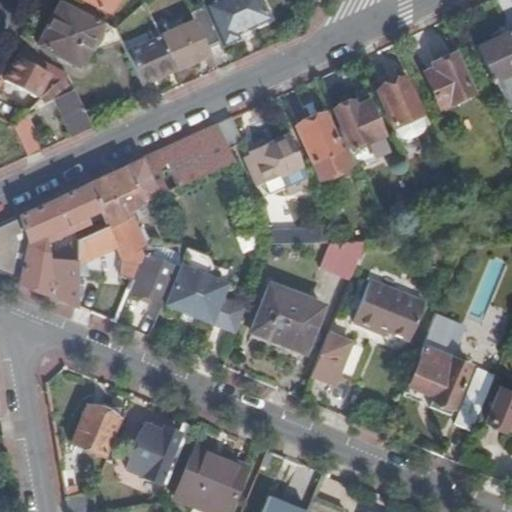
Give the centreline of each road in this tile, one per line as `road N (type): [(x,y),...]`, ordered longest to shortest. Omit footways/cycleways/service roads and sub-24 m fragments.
road 1 (residential): [(14,314),(492,511)]
road 2 (residential): [(0,197),(347,38)]
road 3 (residential): [(14,314),(46,511)]
